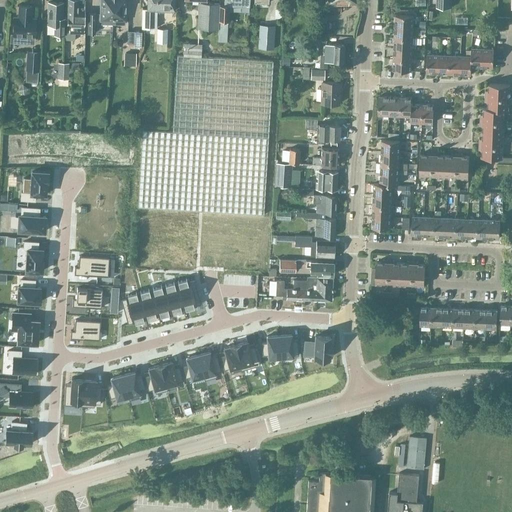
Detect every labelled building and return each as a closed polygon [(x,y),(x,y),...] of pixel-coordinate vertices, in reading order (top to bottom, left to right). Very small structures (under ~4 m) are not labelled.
[(65,18),(64,32),(65,32),(70,32),(70,33),(84,33),(85,10),(79,10),(79,0),(68,0),(68,17),(65,16),(65,18)] [(113,23),(113,0),(100,0),(100,13),(95,13),(95,12),(89,12),(88,32),(95,32),(95,19),(100,19),(100,20),(102,20),(102,23),(113,23)] [(113,0),(113,23),(124,24),(125,20),(126,21),(126,0),(113,0)] [(142,28),(156,28),(157,8),(174,8),(174,0),(147,0),(147,8),(143,8),(142,28)] [(219,2),(206,2),(206,0),(199,0),(199,2),(198,2),(197,28),(218,29),(218,22),(219,5),(219,2)] [(219,5),(218,22),(228,22),(229,5),(249,6),(249,0),(224,0),(224,5),(219,5)] [(290,0),(291,10),(299,9),(298,0),(290,0)] [(478,0),(478,18),(496,18),(496,0),(478,0)] [(48,2),(47,25),(54,25),(54,35),(65,35),(65,32),(64,32),(65,18),(63,18),(63,2),(48,2)] [(14,17),(13,34),(11,34),(10,40),(12,42),(17,42),(19,41),(19,35),(28,36),(28,40),(34,41),(36,20),(33,20),(33,18),(31,18),(32,6),(19,5),(19,17),(14,17)] [(395,15),(395,26),(413,26),(414,15),(395,15)] [(260,25),(258,48),(273,49),(275,26),(260,25)] [(395,26),(395,37),(413,37),(413,26),(395,26)] [(157,42),(167,43),(167,28),(157,28),(157,42)] [(316,35),(315,47),(322,47),(322,41),(326,41),(326,36),(316,35)] [(395,37),(394,47),(412,48),(413,37),(395,37)] [(324,62),(344,63),(344,45),(325,44),(324,62)] [(394,47),(394,58),(412,59),(412,48),(394,47)] [(483,66),(483,48),(472,47),(471,55),(472,55),(472,65),(483,66)] [(494,66),(494,48),(483,48),(483,66),(494,66)] [(125,63),(134,64),(135,52),(125,51),(125,63)] [(427,72),(438,73),(439,54),(428,54),(427,72)] [(438,73),(449,73),(450,55),(439,54),(438,73)] [(39,56),(30,55),(28,81),(37,82),(39,56)] [(449,73),(460,74),(461,55),(450,55),(449,73)] [(472,74),(472,65),(472,55),(471,55),(461,55),(460,74),(472,74)] [(394,58),(393,69),(412,70),(412,59),(394,58)] [(181,64),(180,84),(192,85),(193,65),(181,64)] [(192,85),(192,86),(204,86),(205,66),(193,65),(192,85)] [(205,66),(204,86),(216,86),(217,67),(205,66)] [(216,86),(216,87),(228,88),(228,87),(229,67),(217,67),(216,86)] [(229,67),(228,87),(241,88),(242,68),(229,67)] [(311,78),(324,79),(325,70),(312,69),(311,78)] [(321,102),(339,103),(339,90),(341,90),(341,82),(322,81),(321,102)] [(488,95),(510,96),(510,84),(489,83),(489,90),(486,90),(486,91),(488,91),(488,95)] [(509,109),(510,96),(488,95),(488,100),(485,99),(485,101),(488,101),(488,108),(505,108),(509,109)] [(391,97),(379,96),(379,118),(382,118),(383,114),(390,115),(391,97)] [(390,115),(396,115),(396,119),(400,119),(400,115),(401,115),(402,97),(391,97),(390,115)] [(412,115),(413,104),(413,98),(402,97),(401,115),(412,115)] [(237,98),(236,110),(256,111),(257,99),(237,98)] [(423,123),(424,104),(413,104),(412,115),(411,122),(423,123)] [(434,123),(434,104),(424,104),(423,123),(434,123)] [(505,120),(505,108),(488,108),(484,108),(484,114),(481,114),(481,115),(484,116),(484,119),(505,120)] [(236,110),(235,122),(255,123),(256,111),(236,110)] [(315,119),(306,118),(305,128),(315,129),(315,119)] [(504,132),(505,120),(484,119),(483,123),(480,123),(480,125),(483,125),(483,132),(504,132)] [(235,122),(235,134),(255,135),(255,123),(235,122)] [(319,139),(339,140),(339,125),(319,124),(319,139)] [(504,146),(504,132),(483,132),(483,138),(480,138),(480,140),(483,140),(482,145),(504,146)] [(234,134),(234,146),(254,148),(255,135),(235,134),(234,134)] [(14,162),(53,163),(53,141),(15,140),(14,162)] [(382,140),(381,151),(400,152),(400,141),(382,140)] [(503,157),(504,146),(482,145),(482,150),(479,150),(479,151),(482,151),(482,156),(488,156),(492,156),(497,156),(501,157),(503,157)] [(234,146),(233,159),(253,160),(254,148),(234,146)] [(288,163),(298,164),(299,149),(289,148),(288,163)] [(313,157),(313,164),(337,165),(338,149),(322,148),(321,157),(313,157)] [(381,151),(381,162),(399,163),(400,152),(381,151)] [(432,176),(433,154),(428,154),(428,152),(427,151),(427,154),(420,153),(419,175),(432,176)] [(444,176),(445,154),(438,154),(438,152),(437,152),(437,154),(433,154),(432,176),(444,176)] [(456,177),(457,155),(453,155),(453,153),(451,153),(451,155),(445,154),(444,176),(456,177)] [(456,177),(468,178),(470,156),(463,155),(463,153),(461,153),(461,155),(457,155),(456,177)] [(399,173),(399,169),(407,169),(407,163),(399,163),(381,162),(380,173),(399,173)] [(276,163),(275,186),(291,187),(291,164),(276,163)] [(22,192),(21,200),(35,201),(36,194),(45,194),(46,187),(46,183),(47,183),(47,181),(48,181),(48,180),(48,175),(49,174),(48,174),(48,172),(32,171),(32,179),(24,178),(23,192),(22,192)] [(318,189),(336,189),(337,171),(319,171),(318,189)] [(380,173),(380,183),(392,184),(392,185),(399,185),(399,173),(380,173)] [(374,183),(373,194),(392,195),(392,185),(392,184),(380,183),(374,183)] [(410,194),(410,186),(402,186),(402,194),(410,194)] [(297,188),(297,194),(299,194),(299,196),(307,197),(307,194),(313,194),(313,188),(297,188)] [(336,195),(313,194),(313,203),(317,203),(316,212),(316,213),(325,213),(336,214),(336,195)] [(373,194),(373,205),(391,206),(392,195),(373,194)] [(373,205),(372,216),(391,217),(391,206),(373,205)] [(45,223),(45,216),(39,216),(40,208),(22,207),(21,215),(19,215),(18,230),(28,230),(28,232),(37,233),(37,231),(44,231),(44,230),(45,230),(45,229),(44,229),(45,223)] [(290,211),(276,211),(276,218),(290,219),(290,211)] [(304,217),(316,218),(315,236),(335,237),(335,219),(325,218),(325,213),(316,213),(316,212),(305,212),(304,217)] [(372,216),(372,227),(390,228),(391,217),(372,216)] [(412,234),(423,235),(424,216),(413,216),(412,234)] [(423,235),(434,235),(435,217),(424,216),(423,235)] [(434,235),(445,236),(446,217),(435,217),(434,235)] [(445,236),(456,236),(457,217),(446,217),(445,236)] [(456,236),(467,236),(468,218),(457,217),(456,236)] [(467,236),(478,237),(479,218),(468,218),(467,236)] [(478,237),(489,237),(490,219),(479,218),(478,237)] [(490,219),(489,237),(500,238),(501,219),(490,219)] [(8,221),(2,224),(9,234),(14,231),(8,221)] [(295,241),(295,245),(311,246),(310,256),(315,256),(333,257),(334,241),(317,240),(316,244),(311,243),(311,236),(295,235),(295,236),(295,241)] [(15,237),(7,237),(6,245),(14,245),(15,237)] [(41,261),(42,249),(38,249),(38,242),(25,241),(24,249),(27,249),(26,270),(42,271),(42,270),(43,270),(43,269),(42,269),(42,263),(43,263),(43,262),(42,262),(43,261),(41,261)] [(79,255),(78,266),(75,266),(74,274),(108,276),(109,257),(79,255)] [(296,260),(280,259),(279,271),(295,271),(296,260)] [(306,260),(306,267),(310,267),(310,271),(317,272),(317,274),(333,275),(333,270),(335,269),(335,265),(333,264),(333,262),(310,261),(306,260)] [(388,284),(389,262),(385,262),(385,260),(383,260),(383,262),(376,261),(376,268),(376,272),(375,277),(375,281),(375,283),(388,284)] [(400,284),(401,263),(394,262),(394,260),(393,260),(393,262),(389,262),(388,284),(400,284)] [(412,285),(413,263),(409,263),(409,261),(408,261),(407,263),(401,263),(400,284),(412,285)] [(424,286),(425,264),(419,263),(419,262),(418,261),(417,263),(413,263),(412,285),(424,286)] [(294,287),(294,289),(295,289),(295,299),(313,300),(330,301),(330,300),(332,300),(333,278),(307,277),(307,280),(294,280),(294,287)] [(192,291),(191,286),(190,281),(189,278),(176,282),(180,296),(193,292),(192,291)] [(272,278),(272,280),(272,286),(294,287),(294,280),(294,279),(272,278)] [(40,302),(41,292),(39,292),(40,287),(35,287),(35,280),(21,279),(21,286),(19,286),(18,301),(40,302)] [(259,279),(258,297),(272,298),(272,286),(272,280),(259,279)] [(180,296),(176,282),(164,285),(167,299),(180,296)] [(167,299),(164,285),(151,289),(155,302),(167,299)] [(77,287),(77,298),(73,298),(72,306),(101,308),(102,289),(77,287)] [(155,302),(151,289),(138,292),(142,306),(155,302)] [(142,306),(138,292),(125,296),(126,298),(127,303),(129,308),(129,309),(142,306)] [(195,300),(194,295),(193,292),(180,296),(183,309),(197,306),(196,305),(195,300)] [(183,309),(180,296),(167,299),(171,312),(183,309)] [(171,312),(167,299),(155,302),(158,316),(171,312)] [(158,316),(155,302),(142,306),(146,319),(158,316)] [(146,319),(142,306),(129,309),(130,313),(131,317),(133,322),(133,323),(146,319)] [(511,324),(511,307),(501,306),(500,324),(511,324)] [(420,325),(431,326),(432,307),(421,307),(420,325)] [(431,326),(442,326),(443,308),(432,307),(431,326)] [(442,326),(453,327),(454,308),(443,308),(442,326)] [(453,327),(464,327),(465,309),(454,308),(453,327)] [(464,327),(475,328),(476,309),(465,309),(464,327)] [(475,328),(486,328),(487,310),(476,309),(475,328)] [(487,310),(486,328),(497,329),(498,310),(487,310)] [(37,343),(39,320),(30,319),(30,313),(13,312),(12,321),(12,330),(18,330),(17,342),(37,343)] [(75,319),(74,330),(71,330),(70,338),(99,339),(100,321),(75,319)] [(298,339),(292,340),(291,334),(279,335),(281,356),(299,355),(298,339)] [(281,356),(279,335),(267,336),(267,342),(261,342),(262,355),(268,355),(269,357),(281,356)] [(315,335),(315,341),(305,340),(304,355),(314,356),(329,357),(330,353),(331,353),(332,341),(330,340),(330,336),(315,335)] [(255,345),(249,347),(248,341),(236,344),(243,369),(260,365),(255,345)] [(243,369),(236,344),(224,347),(226,353),(220,355),(224,369),(230,368),(231,372),(243,369)] [(13,357),(12,372),(35,374),(36,358),(21,357),(21,351),(9,350),(8,357),(13,357)] [(217,355),(211,357),(210,351),(198,354),(204,375),(203,375),(204,380),(217,376),(215,372),(221,370),(217,355)] [(204,375),(198,354),(186,357),(188,363),(182,365),(186,377),(191,376),(192,378),(203,375),(204,375)] [(179,365),(174,367),(172,361),(160,364),(166,385),(167,385),(184,380),(179,365)] [(168,389),(167,385),(166,385),(160,364),(149,368),(150,373),(145,375),(149,390),(154,388),(156,393),(168,389)] [(141,397),(139,390),(145,388),(142,376),(136,377),(135,371),(123,374),(128,395),(129,400),(141,397)] [(128,395),(123,374),(111,378),(113,383),(107,385),(110,398),(116,396),(117,398),(128,395)] [(82,406),(84,380),(72,379),(71,385),(65,384),(64,405),(82,406)] [(102,387),(96,386),(96,380),(84,380),(82,406),(94,406),(94,403),(100,404),(102,387)] [(31,407),(32,392),(21,391),(21,383),(0,381),(0,395),(10,396),(9,406),(31,407)] [(205,387),(207,393),(213,390),(211,384),(205,387)] [(32,430),(26,429),(26,423),(12,422),(11,429),(6,428),(6,442),(14,442),(14,444),(23,445),(23,443),(31,443),(32,430)] [(406,467),(422,469),(426,438),(409,436),(406,467)] [(373,511),(375,476),(320,472),(319,481),(309,481),(306,511),(373,511)] [(390,492),(388,511),(422,511),(424,502),(417,501),(419,474),(400,472),(399,483),(398,487),(399,487),(398,493),(390,492)]
